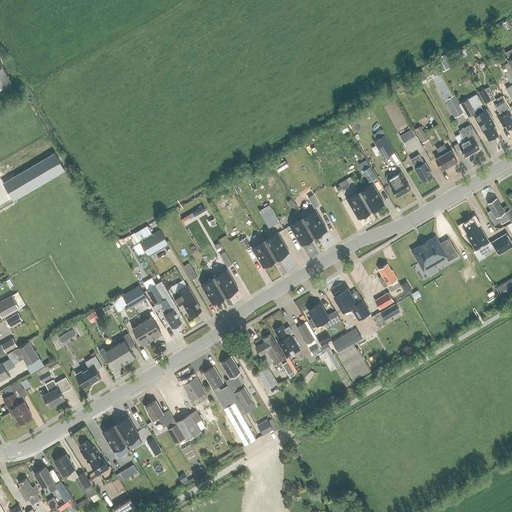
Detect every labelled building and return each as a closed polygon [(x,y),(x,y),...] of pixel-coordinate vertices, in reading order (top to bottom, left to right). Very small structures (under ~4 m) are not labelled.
[(436,62),(441,69),(448,65),(444,57),(436,62)] [(0,60),(0,87),(11,82),(0,60)] [(501,66),(510,84),(511,82),(511,71),(507,63),(501,66)] [(433,80),(440,75),(438,71),(431,76),(433,80)] [(485,103),(490,100),(484,89),(479,92),(485,103)] [(464,113),(454,95),(445,100),(455,118),(464,113)] [(505,103),(501,97),(493,101),(500,113),(496,115),(503,127),(506,126),(508,130),(511,126),(511,119),(510,116),(511,115),(505,103)] [(478,122),(479,121),(480,124),(479,125),(487,137),(489,136),(491,139),(498,135),(493,126),(495,125),(491,118),(490,119),(485,110),(483,111),(480,106),(473,110),(468,99),(461,103),(468,117),(475,113),(476,115),(474,116),(478,122)] [(359,108),(359,116),(368,115),(367,108),(359,108)] [(460,133),(455,136),(459,143),(458,143),(465,156),(479,148),(471,135),(474,134),(469,125),(459,131),(460,133)] [(423,143),(428,140),(420,126),(415,129),(423,143)] [(418,140),(411,129),(400,136),(406,147),(418,140)] [(373,141),(383,159),(395,152),(385,134),(373,141)] [(435,159),(442,170),(457,161),(450,150),(448,151),(444,144),(436,149),(440,156),(435,159)] [(29,147),(18,154),(24,164),(42,152),(40,148),(33,152),(29,147)] [(55,152),(3,183),(13,200),(65,169),(55,152)] [(419,154),(410,159),(415,168),(414,168),(422,182),(433,176),(425,162),(424,163),(420,156),(419,154)] [(0,169),(15,162),(13,157),(0,163),(0,169)] [(370,167),(362,171),(369,182),(376,178),(370,167)] [(410,189),(402,175),(401,172),(394,176),(393,174),(391,173),(387,175),(387,178),(388,180),(387,180),(397,197),(410,189)] [(373,184),(360,192),(371,211),(384,203),(373,184)] [(358,218),(371,211),(360,192),(347,199),(358,218)] [(493,213),(494,216),(489,219),(496,230),(503,226),(502,224),(509,220),(510,223),(511,221),(511,211),(510,209),(505,212),(502,208),(496,199),(488,203),(493,212),(493,213)] [(270,203),(260,209),(270,227),(281,221),(270,203)] [(302,218),(314,237),(319,234),(327,229),(315,210),(302,218)] [(314,237),(302,218),(289,226),(301,245),(303,244),(314,237)] [(489,242),(479,226),(478,227),(474,220),(463,227),(467,234),(466,234),(475,250),(489,242)] [(148,257),(169,245),(160,230),(152,234),(147,226),(135,233),(140,242),(145,251),(148,257)] [(277,233),(265,240),(276,259),(289,252),(277,233)] [(511,243),(506,234),(491,243),(499,255),(511,246),(511,243)] [(433,238),(413,250),(424,270),(445,257),(446,258),(448,261),(451,259),(457,256),(458,255),(452,246),(448,239),(440,243),(439,244),(435,237),(433,238)] [(240,241),(245,250),(250,247),(245,238),(240,241)] [(263,267),(276,259),(265,240),(252,248),(263,267)] [(140,242),(133,246),(138,255),(145,251),(140,242)] [(223,260),(228,257),(225,252),(220,255),(223,260)] [(397,279),(392,270),(391,271),(387,264),(379,269),(382,275),(381,276),(379,279),(383,286),(387,286),(388,285),(391,291),(375,300),(380,309),(393,301),(388,292),(400,285),(397,279)] [(214,277),(225,296),(238,289),(232,278),(229,273),(227,270),(214,277)] [(189,275),(192,280),(197,277),(194,272),(189,275)] [(214,277),(201,285),(212,304),(225,296),(214,277)] [(472,277),(459,285),(467,298),(480,291),(472,277)] [(407,281),(402,284),(407,293),(413,290),(407,281)] [(147,298),(140,286),(122,296),(128,305),(130,308),(147,298)] [(166,313),(164,314),(167,320),(168,320),(173,328),(181,323),(177,317),(178,316),(173,309),(169,303),(166,298),(164,299),(156,286),(148,291),(156,304),(159,302),(162,307),(166,313)] [(202,311),(194,297),(193,298),(187,287),(172,296),(179,306),(182,304),(190,318),(202,311)] [(369,312),(362,300),(356,304),(347,288),(341,292),(340,291),(334,294),(335,296),(334,296),(343,312),(351,307),(358,319),(369,312)] [(412,294),(415,299),(421,296),(417,291),(412,294)] [(0,314),(2,318),(20,308),(19,307),(25,305),(18,292),(0,301),(0,314)] [(122,295),(117,299),(123,309),(128,305),(122,296),(122,295)] [(341,321),(335,311),(327,316),(320,304),(309,311),(313,318),(308,320),(313,328),(324,322),(328,329),(341,321)] [(398,311),(394,304),(381,313),(385,320),(398,311)] [(10,327),(22,320),(18,312),(6,319),(10,327)] [(95,312),(88,316),(92,324),(99,319),(95,312)] [(161,335),(151,317),(142,323),(152,340),(161,335)] [(297,327),(307,344),(313,354),(320,350),(314,340),(314,339),(304,322),(297,327)] [(142,323),(132,328),(142,345),(152,340),(142,323)] [(274,330),(280,339),(277,341),(286,357),(299,349),(290,333),(292,332),(289,326),(284,329),(282,325),(274,330)] [(72,329),(65,333),(68,339),(75,334),(72,329)] [(337,352),(362,338),(357,329),(332,343),(337,352)] [(118,339),(120,343),(115,346),(125,363),(134,358),(128,347),(133,344),(127,334),(118,339)] [(270,334),(263,338),(265,342),(255,347),(261,356),(267,352),(275,364),(285,358),(270,334)] [(17,346),(13,338),(1,344),(5,352),(17,346)] [(14,367),(12,364),(17,361),(17,362),(18,362),(18,360),(22,358),(26,365),(38,358),(28,342),(7,354),(9,359),(1,364),(1,363),(0,363),(0,378),(7,375),(5,372),(14,367)] [(323,352),(330,348),(327,343),(320,347),(323,352)] [(104,362),(109,358),(116,369),(125,363),(115,346),(109,349),(107,346),(98,351),(104,362)] [(332,349),(328,351),(336,367),(340,365),(332,349)] [(85,362),(88,367),(76,375),(83,388),(101,377),(96,370),(102,367),(95,356),(85,362)] [(230,357),(221,362),(225,368),(224,369),(230,378),(230,379),(227,381),(230,385),(233,391),(237,389),(236,387),(242,383),(237,374),(240,372),(235,362),(234,363),(230,357)] [(290,374),(295,372),(290,362),(285,364),(290,374)] [(277,383),(267,366),(256,372),(267,390),(277,383)] [(243,406),(235,392),(234,393),(233,391),(230,385),(221,390),(218,385),(223,382),(217,373),(216,373),(213,367),(204,372),(208,379),(207,379),(213,389),(212,389),(224,409),(245,445),(256,438),(243,415),(247,413),(243,406)] [(53,377),(50,371),(39,378),(42,383),(53,377)] [(189,400),(193,406),(206,399),(203,392),(205,391),(196,377),(183,385),(191,399),(189,400)] [(64,399),(61,394),(71,388),(65,378),(55,383),(53,379),(45,384),(49,392),(43,395),(49,407),(64,399)] [(22,389),(19,382),(10,387),(12,391),(14,393),(22,389)] [(10,387),(3,390),(6,395),(12,391),(10,387)] [(243,406),(252,400),(244,387),(235,392),(243,406)] [(20,404),(14,393),(3,399),(10,412),(13,411),(19,423),(31,416),(23,402),(20,404)] [(170,426),(166,429),(175,443),(185,437),(177,423),(176,423),(169,410),(163,413),(156,401),(145,407),(148,412),(148,413),(152,420),(153,422),(159,418),(164,427),(169,424),(170,426)] [(177,423),(185,437),(187,440),(202,431),(196,422),(202,419),(196,410),(191,413),(176,422),(177,423)] [(115,425),(126,444),(139,436),(128,417),(120,422),(115,425)] [(263,436),(274,430),(268,419),(257,425),(263,436)] [(126,444),(115,425),(102,432),(113,451),(126,444)] [(153,439),(147,443),(155,456),(161,452),(153,439)] [(101,459),(99,456),(100,455),(92,443),(90,445),(88,441),(80,446),(83,449),(80,451),(88,463),(92,460),(94,463),(91,465),(98,475),(109,468),(102,458),(101,459)] [(74,469),(75,469),(66,454),(54,461),(63,476),(69,472),(73,479),(74,478),(81,490),(83,489),(89,499),(97,494),(84,472),(78,476),(74,469)] [(53,480),(45,467),(34,473),(42,486),(47,483),(52,490),(57,487),(53,480)] [(119,473),(123,480),(130,475),(126,469),(119,473)] [(179,478),(182,483),(187,479),(188,479),(185,475),(179,478)] [(26,478),(19,483),(21,486),(18,488),(26,501),(29,499),(32,505),(40,500),(37,494),(39,493),(35,486),(32,487),(26,478)] [(113,481),(118,492),(125,489),(120,478),(113,481)] [(65,501),(70,497),(64,487),(59,490),(65,501)] [(52,509),(60,504),(55,495),(47,500),(52,509)] [(129,497),(108,509),(110,511),(137,511),(138,511),(129,497)]
